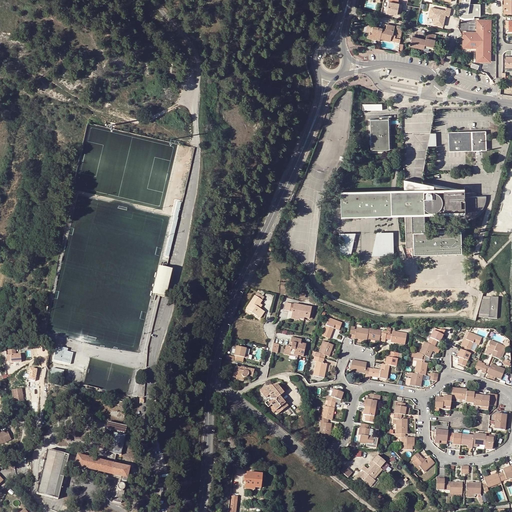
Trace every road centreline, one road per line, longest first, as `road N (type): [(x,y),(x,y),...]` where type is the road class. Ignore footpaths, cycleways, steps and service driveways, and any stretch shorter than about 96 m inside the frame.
road 1 (unclassified): [(155,511),(147,399),(183,238),(198,71),(192,47),(153,0)]
road 2 (tertiary): [(211,383),(232,300),(310,131)]
road 3 (residential): [(422,399),(424,443),(435,456),(486,459),(510,446),(511,430)]
road 4 (residential): [(47,511),(24,462),(41,413),(43,367)]
road 5 (residential): [(377,65),(423,70),(447,89),(511,103)]
road 6 (tertiary): [(199,511),(211,383)]
